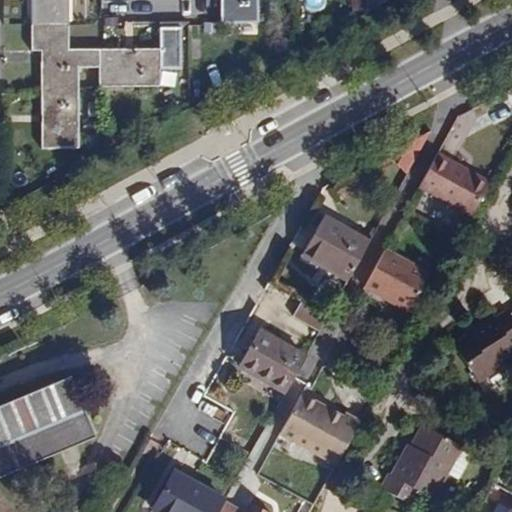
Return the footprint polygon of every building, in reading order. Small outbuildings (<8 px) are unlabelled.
[(31,0),(32,51),(40,51),(42,149),(78,148),(79,68),(99,68),(99,87),(158,85),(158,69),(180,69),(180,28),(159,28),(159,49),(68,49),(67,0),(31,0)] [(220,0),(220,22),(257,23),(257,0),(220,0)] [(186,91),(186,82),(172,81),(172,91),(186,91)] [(168,105),(167,97),(154,98),(155,107),(168,105)] [(496,122),(511,113),(511,100),(511,99),(490,110),(496,122)] [(99,117),(99,102),(88,103),(88,117),(99,117)] [(416,154),(409,146),(398,155),(405,162),(416,154)] [(472,215),(489,183),(437,154),(420,187),(472,215)] [(347,281),(369,242),(323,217),(303,256),(347,281)] [(428,275),(384,251),(364,287),(408,311),(428,275)] [(325,316),(302,302),(294,316),(319,329),(325,316)] [(492,315),(475,326),(477,330),(469,335),(455,344),(477,381),(511,359),(511,314),(509,310),(495,319),(492,315)] [(477,330),(475,326),(467,331),(469,335),(477,330)] [(285,394),(306,356),(259,331),(239,368),(285,394)] [(0,511),(0,477),(94,437),(69,379),(0,407),(0,511)] [(280,435),(336,464),(358,422),(345,415),(342,417),(301,395),(280,435)] [(433,498),(446,474),(459,451),(461,447),(422,426),(411,446),(407,454),(403,452),(390,475),(388,475),(381,487),(412,504),(419,491),(433,498)] [(459,451),(446,474),(458,479),(469,456),(459,451)] [(155,511),(218,511),(225,501),(225,500),(174,473),(153,511),(155,511)] [(218,511),(265,511),(250,503),(246,511),(225,500),(225,501),(218,511)]
